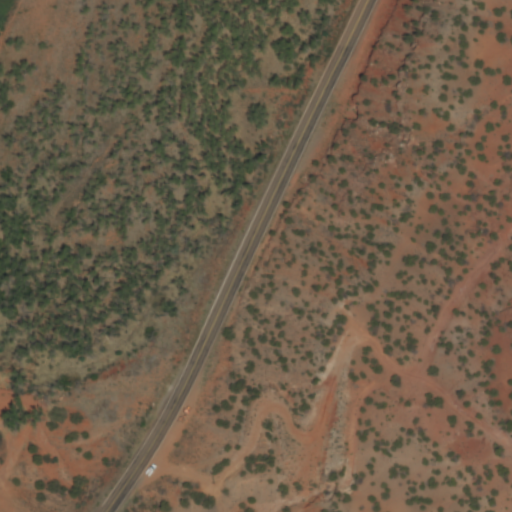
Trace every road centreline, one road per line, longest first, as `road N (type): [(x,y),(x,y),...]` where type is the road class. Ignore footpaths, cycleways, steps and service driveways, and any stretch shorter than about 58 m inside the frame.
road 1 (residential): [(148,455),(191,476),(222,472),(268,401),(302,445),(310,442),(348,332),(408,371),(511,214)]
road 2 (primary): [(108,511),(148,455),(207,339),(366,0)]
